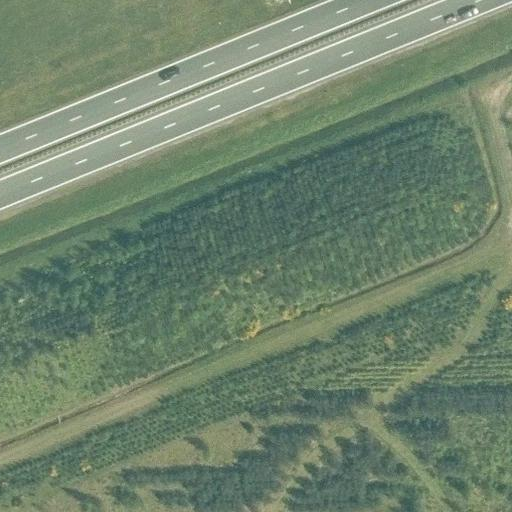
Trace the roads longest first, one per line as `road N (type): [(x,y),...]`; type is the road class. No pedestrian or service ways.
road 1 (track): [(511,244),(0,457)]
road 2 (trunk): [(0,194),(479,0)]
road 3 (trunk): [(364,0),(0,147)]
road 4 (track): [(272,511),(318,451),(459,351),(511,260)]
road 5 (track): [(369,411),(449,511)]
road 6 (track): [(511,77),(492,85),(511,190)]
